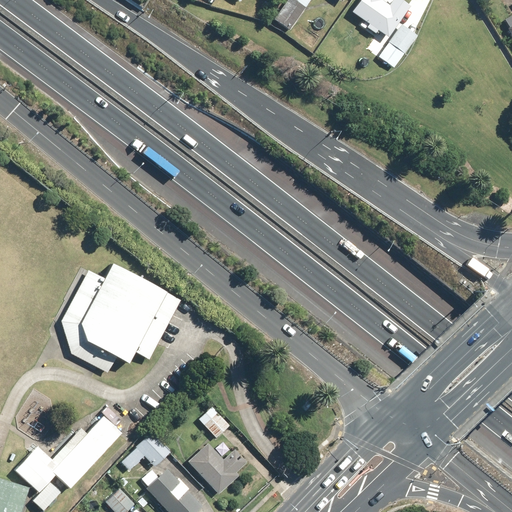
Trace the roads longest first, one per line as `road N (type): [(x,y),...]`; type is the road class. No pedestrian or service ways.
road 1 (motorway): [(511,425),(0,27)]
road 2 (motorway): [(13,0),(511,381)]
road 3 (motorway): [(394,418),(0,93)]
road 4 (motorway): [(110,0),(319,152)]
road 5 (motorway): [(319,152),(511,290)]
road 6 (motorway): [(319,152),(470,239),(511,247)]
road 7 (primary): [(394,418),(511,311)]
road 8 (primary): [(511,350),(421,440)]
road 9 (motorway): [(488,511),(409,486),(367,494)]
road 10 (primary): [(319,511),(337,476),(394,418)]
